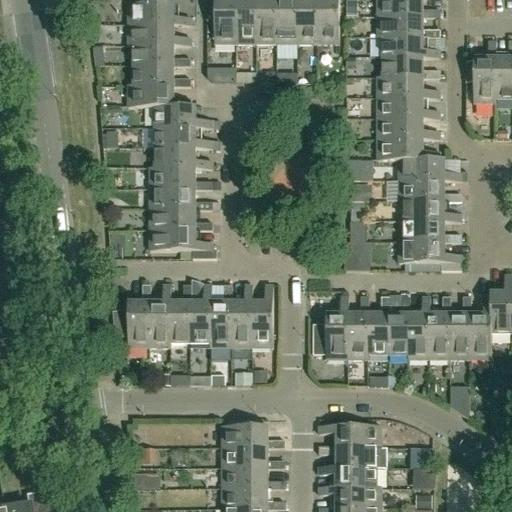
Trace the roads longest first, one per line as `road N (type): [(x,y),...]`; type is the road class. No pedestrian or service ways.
road 1 (tertiary): [(91,400),(29,0)]
road 2 (residential): [(489,257),(488,179),(458,147),(458,25)]
road 3 (residential): [(511,458),(414,408),(303,404)]
road 4 (residential): [(303,404),(91,400)]
road 5 (residential): [(303,404),(299,287),(284,270),(250,264)]
road 6 (residential): [(250,264),(246,94)]
road 7 (unknown): [(511,255),(489,257),(457,280),(355,281)]
